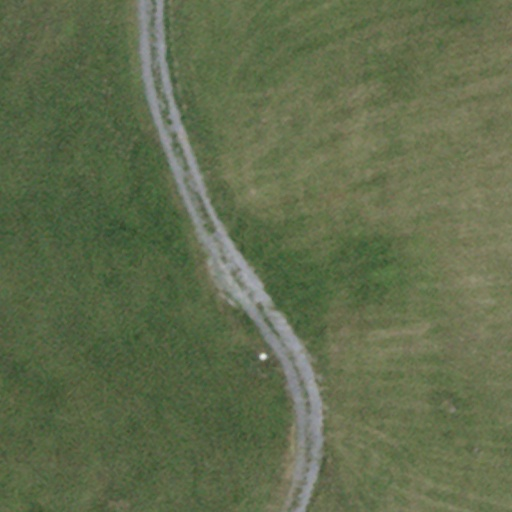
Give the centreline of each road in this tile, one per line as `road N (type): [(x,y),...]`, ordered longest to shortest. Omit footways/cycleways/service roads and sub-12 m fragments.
road 1 (track): [(143,0),(154,80),(230,323),(314,397),(314,466),(294,511)]
road 2 (track): [(511,371),(383,365),(314,397)]
